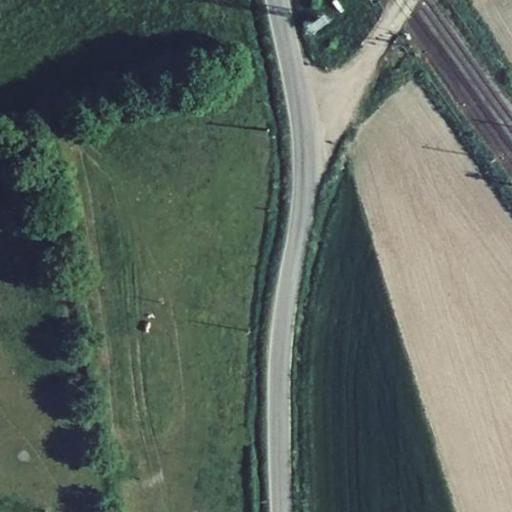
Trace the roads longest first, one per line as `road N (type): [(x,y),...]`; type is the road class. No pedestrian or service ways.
road 1 (tertiary): [(281,511),(278,385),(306,146)]
road 2 (track): [(306,146),(405,0)]
road 3 (tertiary): [(277,0),(306,146)]
